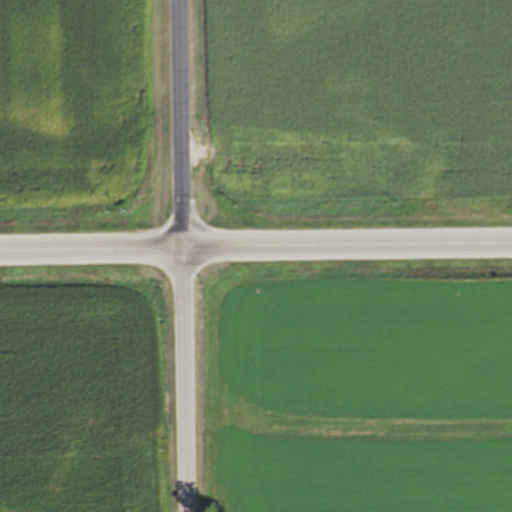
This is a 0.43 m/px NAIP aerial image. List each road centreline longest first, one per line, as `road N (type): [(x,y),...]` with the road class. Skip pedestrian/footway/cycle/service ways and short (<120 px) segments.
road 1 (secondary): [(0,244),(511,235)]
road 2 (residential): [(193,511),(186,241)]
road 3 (residential): [(186,241),(182,0)]
